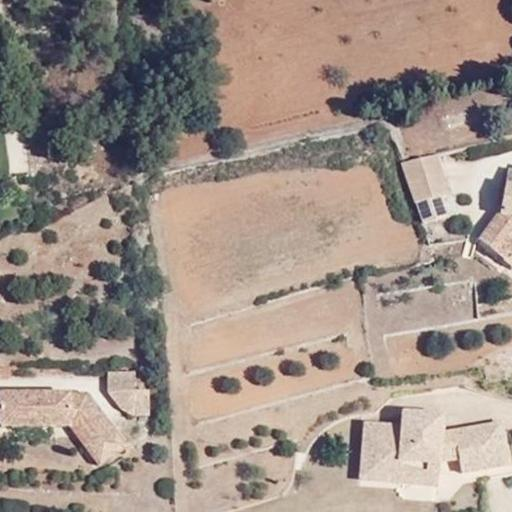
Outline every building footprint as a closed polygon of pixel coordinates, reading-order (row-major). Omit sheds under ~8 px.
[(437,156),(399,165),(419,228),(448,219),(442,198),(448,197),(437,156)] [(511,185),(507,185),(500,219),(496,218),(477,242),(511,268),(511,185)] [(135,372),(108,372),(108,393),(121,412),(132,418),(150,418),(150,392),(135,391),(135,372)] [(75,431),(100,468),(126,453),(88,397),(4,390),(2,427),(75,431)] [(401,425),(368,422),(364,423),(358,482),(437,489),(441,465),(460,463),(462,476),(510,469),(504,422),(444,431),(445,415),(402,411),(401,425)]
